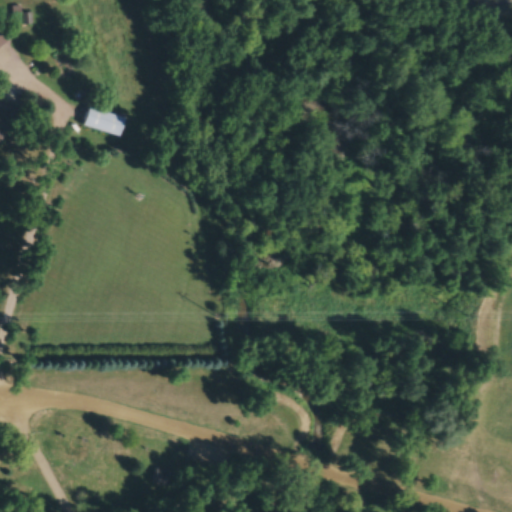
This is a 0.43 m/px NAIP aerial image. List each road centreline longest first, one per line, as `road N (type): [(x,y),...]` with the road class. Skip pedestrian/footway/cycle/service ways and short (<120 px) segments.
road 1 (residential): [(463,511),(93,405),(2,400)]
road 2 (residential): [(2,400),(68,511)]
